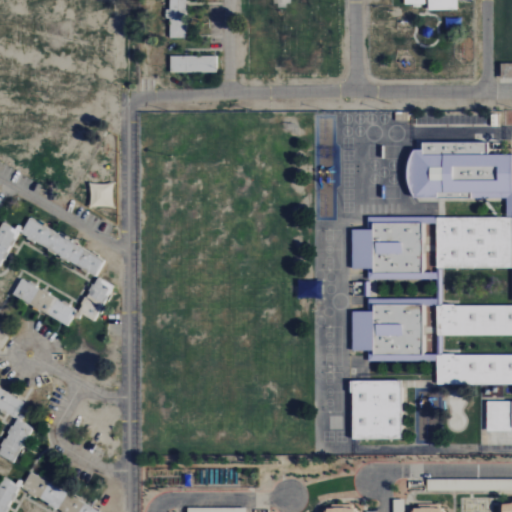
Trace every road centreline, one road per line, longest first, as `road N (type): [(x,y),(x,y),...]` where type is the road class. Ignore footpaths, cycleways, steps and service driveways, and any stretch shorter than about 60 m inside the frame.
road 1 (residential): [(129,511),(131,99)]
road 2 (residential): [(131,99),(511,102)]
road 3 (residential): [(127,252),(0,182)]
